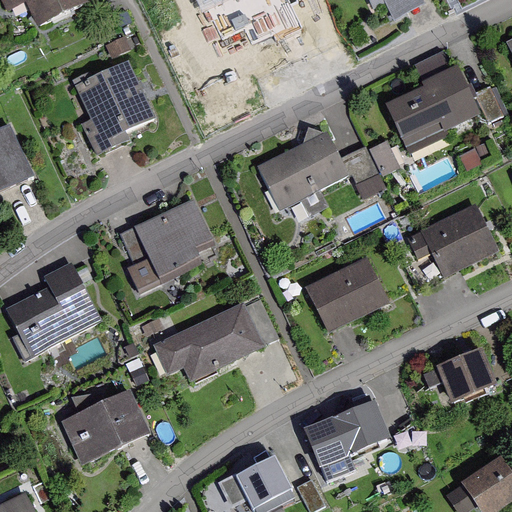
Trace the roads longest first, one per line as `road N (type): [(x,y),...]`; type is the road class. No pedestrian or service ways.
road 1 (residential): [(511,1),(203,154),(0,274)]
road 2 (residential): [(511,294),(251,429),(149,511)]
